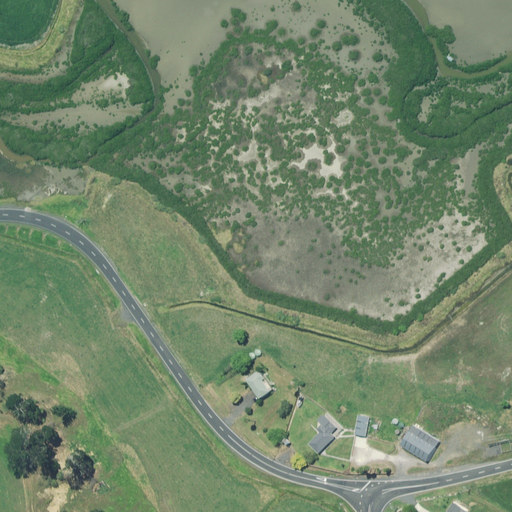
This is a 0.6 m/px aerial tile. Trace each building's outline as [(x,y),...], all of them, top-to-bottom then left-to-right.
[(262,355),(259,351),(251,357),(254,361),(262,355)] [(270,382),(263,371),(251,380),(263,399),(275,391),(270,383),(270,382)] [(372,417),(360,415),(356,435),(377,439),(380,423),(371,421),(372,417)] [(339,428),(326,416),(321,421),(324,425),(319,430),(323,433),(311,445),(321,454),(337,437),(333,434),(339,428)] [(448,443),(421,425),(409,445),(436,462),(448,443)]
